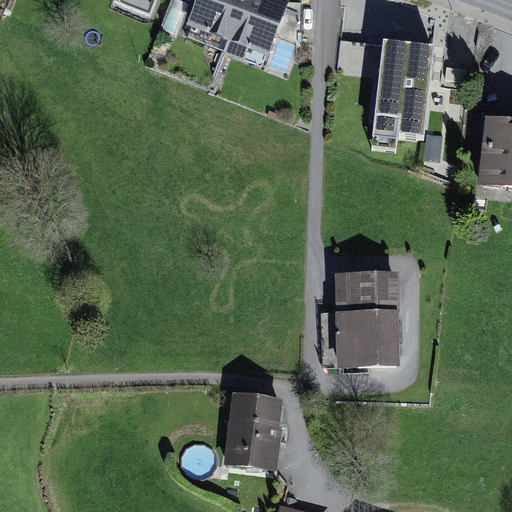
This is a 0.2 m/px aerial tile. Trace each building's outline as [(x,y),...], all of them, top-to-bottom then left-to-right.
[(114,0),(113,3),(150,18),(157,0),(114,0)] [(197,0),(186,30),(270,63),(279,42),(301,50),(302,8),(290,8),(291,6),(275,0),(197,0)] [(424,146),(435,52),(340,41),(336,76),(380,81),(372,146),(398,149),(399,143),(424,146)] [(511,130),(484,127),(476,196),(511,199),(511,130)] [(399,280),(335,280),(335,316),(319,316),(319,368),(337,368),(337,375),(400,374),(399,280)] [(283,406),(233,400),(225,471),(277,477),(283,435),(280,434),(283,406)]
